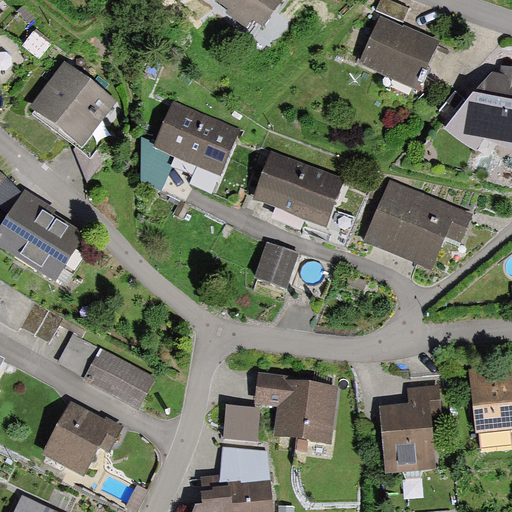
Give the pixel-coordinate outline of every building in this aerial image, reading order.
[(215,0),(250,28),(256,21),(264,27),(285,0),(215,0)] [(393,0),(379,0),(375,10),(403,23),(410,7),(393,0)] [(418,89),(439,40),(405,25),(404,27),(381,17),(361,63),(418,89)] [(118,102),(66,61),(30,106),(81,147),(118,102)] [(511,67),(501,66),(499,74),(492,73),(445,125),(477,152),(483,138),(511,148),(511,67)] [(242,128),(175,100),(157,143),(155,147),(176,156),(172,165),(193,174),(189,184),(214,195),(242,128)] [(172,165),(176,156),(155,147),(157,143),(141,138),(142,181),(161,189),(172,165)] [(272,151),(254,198),(326,226),(344,180),(272,151)] [(0,207),(9,214),(22,192),(0,172),(0,207)] [(391,180),(363,244),(429,273),(445,237),(459,243),(471,215),(391,180)] [(0,228),(0,247),(55,281),(85,231),(56,214),(59,208),(25,187),(22,192),(9,214),(0,228)] [(299,254),(268,243),(256,276),(287,287),(299,254)] [(0,321),(19,332),(21,328),(35,304),(0,279),(0,321)] [(20,328),(49,344),(64,319),(35,304),(20,328)] [(83,381),(139,410),(156,377),(74,333),(58,364),(85,378),(83,381)] [(404,362),(405,382),(441,382),(441,362),(404,362)] [(289,376),(260,373),(257,404),(279,406),(275,436),(330,442),(336,387),(288,382),(289,376)] [(475,388),(475,435),(511,434),(511,382),(506,383),(506,387),(475,388)] [(406,412),(384,412),(385,474),(403,474),(403,486),(425,486),(424,416),(433,416),(433,397),(406,397),(406,412)] [(71,399),(42,454),(84,476),(100,448),(111,454),(127,424),(106,413),(104,417),(71,399)] [(260,409),(227,405),(224,437),(257,440),(260,409)] [(220,475),(220,482),(241,480),(241,483),(271,480),(268,452),(223,448),(220,475)] [(273,511),(271,480),(241,483),(241,480),(220,482),(220,475),(202,477),(205,501),(195,501),(191,511),(273,511)] [(55,511),(23,496),(14,511),(55,511)]
